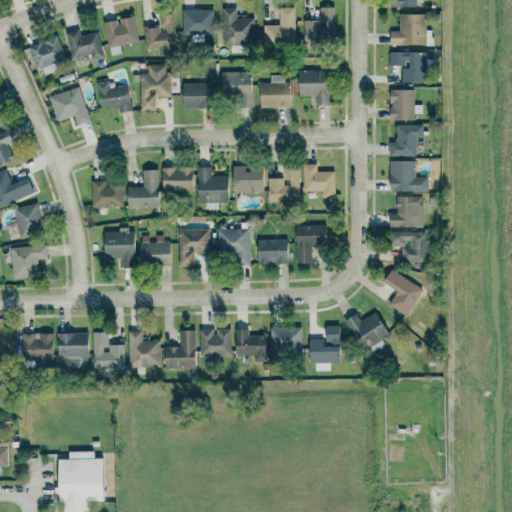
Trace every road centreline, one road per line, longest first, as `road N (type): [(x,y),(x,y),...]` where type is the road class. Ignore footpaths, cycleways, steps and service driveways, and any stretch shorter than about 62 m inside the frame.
road 1 (residential): [(0,302),(311,295),(340,283),(354,257),(355,0)]
road 2 (residential): [(53,164),(136,138),(355,136)]
road 3 (residential): [(78,300),(76,251),(53,164),(0,42)]
